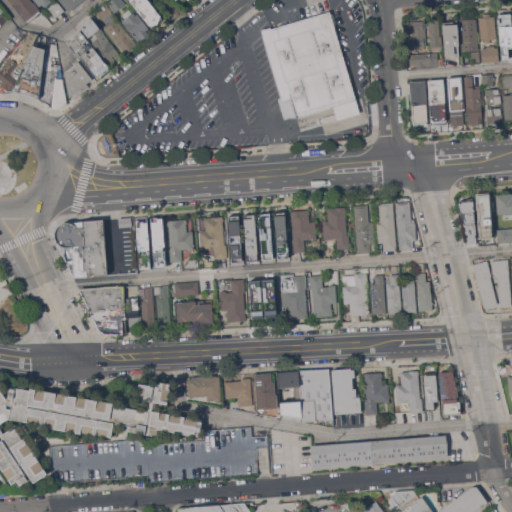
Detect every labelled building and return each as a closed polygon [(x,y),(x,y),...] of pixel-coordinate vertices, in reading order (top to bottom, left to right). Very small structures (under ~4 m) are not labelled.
[(32,0),(34,2),(41,10),(40,10),(41,12),(28,22),(27,20),(26,21),(10,0),(32,0)] [(50,0),(32,0),(39,9),(50,0)] [(59,0),(83,0),(69,12),(59,0)] [(121,0),(125,5),(116,11),(114,10),(112,11),(106,3),(110,0),(121,0)] [(148,0),(162,18),(159,21),(158,23),(155,24),(152,27),(150,24),(149,25),(129,0),(148,0)] [(65,10),(56,17),(48,8),(57,1),(65,10)] [(112,12),(113,13),(103,20),(102,19),(101,19),(95,10),(105,3),(106,3),(112,11),(112,12)] [(133,12),(136,15),(138,13),(149,28),(146,30),(149,34),(141,40),(139,36),(135,39),(122,21),(125,19),(122,15),(129,9),(132,13),(133,12)] [(360,113),(338,120),(334,107),(297,118),(291,99),(283,101),(261,29),(271,27),(271,29),(330,11),(360,113)] [(483,17),(482,14),(490,13),(490,16),(494,16),(497,39),(490,39),(490,41),(484,42),(484,39),(481,39),(478,17),(483,17)] [(511,24),(511,48),(508,48),(509,60),(502,60),(499,27),(499,26),(498,14),(511,13),(511,24)] [(100,28),(101,28),(104,32),(104,33),(121,55),(114,61),(117,63),(111,67),(96,48),(97,48),(92,42),(98,37),(94,33),(89,38),(79,26),(91,17),(100,28)] [(136,43),(133,45),(135,47),(129,52),(128,51),(124,54),(104,28),(105,28),(104,26),(115,18),(116,19),(117,19),(136,43)] [(439,19),(439,30),(441,30),(441,33),(440,33),(440,36),(442,36),(443,50),(430,51),(428,20),(439,19)] [(479,50),(462,51),(460,20),(476,19),(479,50)] [(406,48),(406,38),(413,37),(413,32),(405,33),(405,22),(423,20),(423,23),(425,23),(427,46),(425,46),(425,47),(406,48)] [(456,24),(456,25),(458,25),(459,45),(458,45),(459,57),(449,57),(449,55),(445,55),(442,25),(456,24)] [(88,53),(94,48),(110,69),(97,79),(68,42),(74,37),(73,36),(80,30),(88,40),(82,45),(88,53)] [(16,84),(13,83),(7,90),(1,85),(3,82),(0,79),(0,69),(30,32),(39,35),(16,84)] [(47,37),(45,47),(46,47),(39,98),(39,99),(34,96),(18,92),(12,91),(16,84),(39,35),(47,37)] [(47,44),(51,44),(51,43),(57,44),(58,57),(53,56),(52,66),(55,66),(55,64),(59,64),(58,68),(61,69),(62,74),(67,104),(56,109),(39,99),(39,98),(46,47),(47,44)] [(481,48),(486,48),(486,46),(495,45),(495,47),(498,47),(499,61),(482,62),(481,48)] [(438,59),(444,59),(444,65),(439,66),(409,69),(409,65),(408,65),(407,55),(438,52),(438,59)] [(471,53),(479,53),(480,62),(472,62),(471,53)] [(92,79),(86,83),(89,87),(75,98),(72,95),(70,97),(64,72),(78,61),(92,79)] [(493,75),(495,75),(495,82),(494,82),(494,85),(483,86),(482,74),(493,73),(493,75)] [(511,87),(503,88),(503,85),(502,85),(501,78),(502,78),(502,75),(511,74),(511,87)] [(464,76),(472,76),(473,88),(481,88),(483,123),(468,124),(464,76)] [(451,126),(447,78),(461,77),(464,110),(463,110),(464,125),(451,126)] [(444,79),(447,121),(445,121),(446,123),(432,124),(432,122),(431,122),(427,80),(444,79)] [(428,125),(424,125),(424,124),(412,125),(412,115),(409,81),(425,80),(428,125)] [(501,103),(486,104),(485,88),(500,87),(501,103)] [(511,121),(505,122),(503,95),(511,94),(511,121)] [(502,122),(497,122),(497,123),(492,123),(492,122),(487,123),(486,109),(487,108),(487,107),(492,107),(492,108),(501,108),(502,122)] [(511,213),(497,214),(495,195),(511,193),(511,213)] [(490,208),(492,208),(492,212),(490,212),(491,224),(491,229),(494,228),(495,244),(490,245),(489,243),(480,244),(477,197),(477,196),(477,195),(481,195),(481,196),(489,195),(490,208)] [(476,225),(474,225),(475,238),(466,238),(466,226),(463,227),(462,207),(461,207),(460,197),(474,196),(476,225)] [(410,201),(410,207),(411,207),(412,210),(410,210),(411,219),(414,219),(415,223),(415,224),(417,224),(417,231),(416,231),(416,241),(415,241),(416,246),(412,247),(412,248),(399,249),(396,202),(410,201)] [(397,250),(384,251),(383,242),(378,243),(376,221),(380,221),(379,203),(393,202),(397,250)] [(369,222),(373,221),(374,243),(370,243),(370,252),(357,253),(354,205),(368,204),(369,222)] [(345,208),(346,208),(346,210),(345,210),(347,232),(349,232),(350,248),(338,248),(337,244),(336,239),(337,239),(337,237),(330,237),(330,238),(328,238),(328,239),(326,240),(326,239),(323,239),(322,221),(323,221),(323,220),(326,220),(326,221),(328,221),(328,212),(327,212),(327,209),(327,208),(345,207),(345,208)] [(309,209),(309,211),(310,211),(310,214),(309,214),(309,222),(312,222),(312,221),(315,221),(315,222),(317,241),(312,241),(312,240),(310,240),(310,239),(304,240),(305,251),(293,252),(292,239),(293,239),(291,215),(290,215),(290,212),(291,212),(291,211),(309,209)] [(287,258),(285,212),(274,213),(275,258),(287,258)] [(230,264),(227,220),(226,214),(241,213),(245,263),(230,264)] [(270,213),(259,214),(260,259),(271,258),(270,213)] [(247,261),(243,215),(254,214),(257,253),(257,260),(247,261)] [(222,218),(224,218),(224,220),(223,220),(225,245),(226,244),(227,258),(215,259),(214,247),(206,247),(206,248),(201,249),(199,231),(200,230),(200,229),(204,229),(204,230),(206,230),(205,222),(204,222),(204,219),(205,218),(204,217),(222,216),(222,218)] [(132,226),(119,227),(118,218),(131,217),(131,218),(132,226)] [(165,246),(163,246),(163,251),(165,251),(167,267),(154,268),(151,217),(157,217),(157,218),(163,218),(165,246)] [(151,268),(139,269),(138,253),(140,253),(140,248),(138,248),(136,226),(136,219),(147,218),(151,268)] [(186,219),(186,220),(187,220),(187,223),(186,223),(187,232),(189,231),(189,230),(193,230),(194,250),(189,250),(189,248),(182,249),(182,261),(170,262),(169,249),(170,249),(169,224),(168,224),(167,222),(168,222),(168,220),(186,219)] [(103,221),(108,276),(74,278),(57,241),(56,237),(56,233),(57,229),(60,226),(64,224),(68,223),(72,224),(75,226),(77,229),(81,229),(80,222),(103,221)] [(511,227),(511,241),(498,243),(497,229),(511,227)] [(187,263),(188,259),(198,258),(198,267),(182,268),(187,263)] [(511,306),(499,307),(499,306),(488,309),(485,308),(483,305),(474,264),(488,261),(491,277),(490,278),(496,304),(499,303),(497,277),(494,277),(494,273),(492,274),(491,260),(508,259),(511,306)] [(343,276),(355,275),(354,273),(360,273),(360,269),(367,269),(367,272),(368,286),(367,286),(368,310),(369,310),(369,312),(368,312),(368,314),(351,315),(350,314),(349,311),(350,311),(350,303),(344,303),(342,285),(343,285),(343,276)] [(402,283),(407,282),(407,273),(414,272),(417,312),(414,312),(414,311),(404,311),(403,299),(403,296),(402,283)] [(433,310),(420,311),(417,282),(418,282),(418,273),(426,272),(426,281),(430,281),(431,293),(432,301),(433,301),(434,304),(432,304),(433,310)] [(330,284),(332,284),(332,285),(335,285),(337,302),(336,302),(336,304),(333,304),(333,303),(331,303),(332,311),(333,311),(333,315),(331,315),(332,316),(314,317),(314,315),(313,315),(313,312),(314,312),(312,288),(310,288),(309,289),(307,276),(309,276),(322,274),(323,287),(329,286),(328,286),(330,285),(330,284)] [(396,312),(396,314),(394,315),(393,313),(389,314),(387,284),(387,275),(399,274),(402,312),(396,312)] [(386,314),(383,314),(383,313),(374,314),(371,284),(376,284),(375,275),(383,275),(386,313),(386,314)] [(307,289),(305,289),(306,313),(308,313),(308,315),(307,315),(307,318),(297,319),(297,318),(289,319),(288,307),(283,307),(281,281),(284,278),(306,276),(307,289)] [(250,312),(250,305),(252,305),(250,292),(249,292),(248,279),(259,277),(261,290),(269,290),(268,287),(271,287),(271,289),(274,288),(277,318),(253,320),(252,312),(250,312)] [(222,290),(225,290),(225,292),(227,291),(227,292),(232,292),(232,280),(244,279),(245,292),(243,292),(245,321),(228,322),(227,309),(221,309),(220,292),(222,292),(222,290)] [(197,282),(198,295),(193,296),(193,295),(176,296),(175,283),(197,282)] [(127,328),(123,328),(123,334),(112,334),(105,334),(99,331),(79,289),(118,285),(118,286),(123,286),(123,287),(127,328)] [(171,324),(159,326),(156,297),(157,297),(156,286),(168,285),(171,324)] [(155,326),(143,327),(141,299),(146,299),(145,287),(152,287),(155,326)] [(0,307),(0,289),(9,295),(0,307)] [(202,301),(202,303),(213,303),(213,323),(191,324),(191,320),(187,320),(187,322),(177,322),(177,301),(202,301)] [(126,304),(136,303),(136,307),(139,307),(139,316),(128,317),(126,304)] [(330,368),(333,420),(303,421),(299,370),(330,368)] [(331,370),(351,369),(351,370),(354,369),(355,377),(352,377),(353,389),(356,389),(356,396),(353,396),(353,397),(360,397),(361,412),(335,414),(331,370)] [(303,421),(302,417),(281,414),(280,402),(295,401),(294,386),(279,387),(278,371),(299,370),(303,421)] [(418,372),(419,372),(419,374),(420,398),(422,398),(423,411),(411,412),(410,400),(403,401),(403,402),(402,402),(402,403),(400,403),(400,402),(397,402),(396,385),(396,384),(399,384),(402,384),(401,376),(400,376),(400,373),(401,373),(401,372),(408,371),(418,370),(418,372)] [(442,403),(442,401),(441,401),(439,372),(453,371),(454,380),(455,380),(456,389),(457,389),(458,402),(460,401),(461,414),(443,415),(442,403)] [(365,404),(366,403),(366,402),(367,402),(365,377),(364,377),(363,375),(364,375),(364,373),(382,372),(382,373),(383,376),(382,376),(383,385),(385,385),(385,384),(388,383),(390,401),(388,402),(388,403),(385,403),(385,402),(383,402),(383,401),(377,402),(378,414),(366,415),(365,404)] [(254,374),(271,373),(272,381),(275,381),(276,394),(277,394),(278,408),(257,409),(254,374)] [(424,375),(424,373),(436,373),(438,401),(434,401),(434,410),(427,411),(427,408),(426,408),(424,375)] [(220,376),(222,400),(221,400),(221,402),(216,402),(216,400),(207,401),(207,395),(188,397),(187,378),(192,378),(192,377),(220,376)] [(241,380),(241,378),(251,378),(253,405),(239,406),(238,397),(226,398),(225,381),(241,380)] [(9,388),(15,389),(15,387),(30,390),(30,389),(113,403),(113,405),(146,411),(148,401),(137,399),(140,383),(160,386),(160,382),(170,383),(169,388),(170,389),(167,404),(156,402),(154,411),(198,418),(197,420),(202,421),(200,432),(198,431),(197,436),(158,429),(157,434),(153,434),(153,435),(127,431),(128,426),(114,423),(113,429),(117,429),(116,436),(111,435),(111,437),(81,432),(80,433),(39,426),(39,424),(8,419),(0,423),(0,428),(3,433),(14,426),(22,439),(24,438),(47,473),(31,484),(28,480),(19,486),(15,482),(12,484),(0,465),(0,389),(6,399),(8,398),(9,388)] [(251,426),(252,436),(270,435),(271,446),(268,446),(269,460),(257,461),(258,474),(148,482),(148,476),(52,483),(49,445),(148,438),(148,444),(205,440),(204,430),(251,426)] [(446,435),(448,457),(313,468),(311,445),(446,435)] [(400,511),(422,496),(433,511),(437,511),(471,487),(476,486),(488,502),(474,511),(400,511)] [(417,495),(393,511),(386,501),(391,497),(390,495),(395,492),(395,490),(413,489),(414,491),(417,495)] [(384,511),(362,511),(376,501),(384,511)] [(179,507),(245,502),(251,511),(177,511),(176,509),(179,507)]
